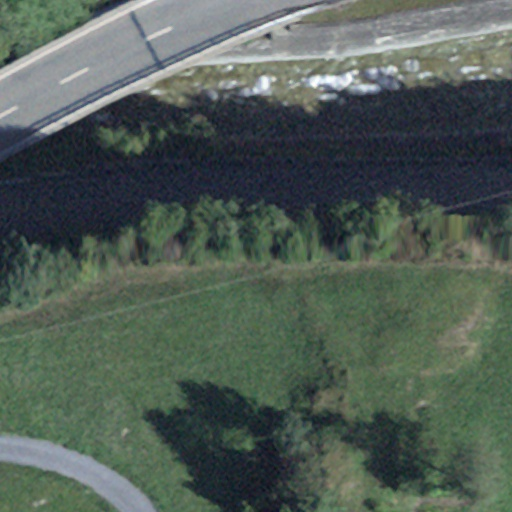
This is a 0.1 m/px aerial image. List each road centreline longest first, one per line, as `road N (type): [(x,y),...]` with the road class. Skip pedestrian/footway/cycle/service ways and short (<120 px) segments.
road 1 (unclassified): [(511,189),(201,192),(0,210)]
road 2 (primary): [(241,0),(0,120)]
